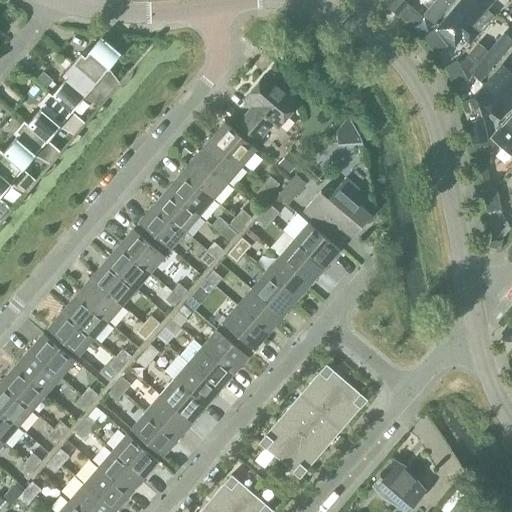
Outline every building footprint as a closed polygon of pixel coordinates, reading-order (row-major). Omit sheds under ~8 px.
[(386,0),(385,3),(397,13),(397,14),(406,3),(401,0),(386,0)] [(433,24),(455,0),(419,0),(417,2),(429,10),(423,14),(433,24)] [(470,46),(494,16),(488,10),(496,0),(462,0),(436,30),(454,47),(462,40),(470,46)] [(406,3),(397,14),(413,28),(422,18),(407,4),(406,3)] [(433,30),(422,38),(436,55),(446,46),(433,30)] [(479,85),(511,47),(511,39),(501,36),(487,51),(478,44),(461,64),(474,77),(479,85)] [(72,63),(110,95),(120,83),(109,68),(121,53),(102,37),(85,56),(81,53),(72,63)] [(501,123),(511,109),(511,60),(479,98),(501,123)] [(456,61),(444,68),(454,86),(466,79),(456,61)] [(71,112),(72,111),(83,98),(100,107),(110,95),(72,63),(64,73),(68,76),(52,94),(51,96),(71,112)] [(52,80),(43,72),(37,80),(46,87),(52,80)] [(298,103),(265,74),(244,99),(253,106),(237,126),(256,142),(272,123),(278,127),(298,103)] [(46,141),(47,140),(59,126),(75,135),(86,123),(72,111),(71,112),(51,96),(52,94),(49,91),(40,102),(44,105),(28,123),(27,124),(46,141)] [(474,98),(461,102),(468,122),(481,118),(474,98)] [(511,114),(492,139),(511,157),(511,114)] [(336,131),(337,145),(362,144),(359,135),(349,117),(336,131)] [(488,141),(483,117),(481,118),(468,122),(473,145),(486,142),(488,141)] [(22,169),(23,168),(34,155),(51,164),(61,152),(47,140),(46,141),(27,124),(28,123),(24,120),(15,130),(19,133),(3,152),(3,153),(22,169)] [(225,122),(210,139),(242,166),(257,149),(225,122)] [(228,182),(242,166),(210,139),(196,155),(228,182)] [(486,142),(473,145),(477,165),(490,162),(486,142)] [(26,193),(37,180),(23,168),(22,169),(3,153),(3,152),(0,148),(0,195),(10,184),(26,193)] [(290,151),(278,164),(289,174),(301,160),(290,151)] [(196,155),(182,172),(214,199),(228,182),(196,155)] [(492,189),(486,163),(477,165),(482,191),(492,189)] [(200,215),(214,199),(182,172),(168,188),(200,215)] [(280,184),(270,177),(264,185),(272,192),(280,184)] [(295,177),(279,195),(288,203),(304,185),(295,177)] [(352,237),(371,216),(351,199),(359,190),(345,178),(327,199),(320,193),(321,192),(321,191),(303,211),(329,233),(337,223),(352,237)] [(265,200),(272,192),(264,185),(256,193),(265,200)] [(168,188),(154,204),(185,232),(200,215),(168,188)] [(492,189),(482,191),(486,212),(500,209),(496,188),(492,189)] [(0,220),(2,222),(12,209),(0,198),(0,220)] [(155,234),(171,248),(185,232),(154,204),(133,229),(149,242),(155,234)] [(263,213),(272,221),(279,212),(270,205),(263,213)] [(251,217),(242,209),(235,217),(244,225),(251,217)] [(511,228),(500,209),(486,212),(491,235),(503,238),(511,228)] [(265,229),(272,221),(263,213),(256,221),(255,221),(248,229),(258,237),(265,229)] [(237,233),(244,225),(235,217),(228,226),(237,233)] [(308,222),(293,240),(326,268),(341,251),(308,222)] [(228,226),(221,234),(230,241),(237,233),(228,226)] [(133,229),(119,245),(150,273),(171,248),(155,234),(149,242),(133,229)] [(503,238),(491,235),(488,247),(499,249),(503,238)] [(235,246),(244,254),(251,245),(242,238),(235,246)] [(312,284),(326,268),(293,240),(279,256),(312,284)] [(223,250),(214,242),(207,250),(216,258),(223,250)] [(136,289),(150,273),(119,245),(105,262),(136,289)] [(235,246),(228,254),(237,262),(244,254),(235,246)] [(209,266),(216,258),(207,250),(200,259),(209,266)] [(298,301),(312,284),(279,256),(265,272),(298,301)] [(105,262),(90,278),(122,305),(136,289),(105,262)] [(214,271),(206,279),(215,286),(223,278),(214,271)] [(284,317),(298,301),(265,272),(251,289),(284,317)] [(108,322),(122,305),(90,278),(76,295),(108,322)] [(208,295),(215,286),(206,279),(199,287),(193,294),(200,301),(206,293),(208,295)] [(188,291),(179,283),(172,291),(181,299),(188,291)] [(251,289),(237,305),(270,333),(284,317),(251,289)] [(174,307),(181,299),(172,291),(165,300),(174,307)] [(76,295),(62,311),(94,338),(108,322),(76,295)] [(256,350),(270,333),(237,305),(216,329),(233,344),(240,336),(256,350)] [(47,328),(79,355),(94,338),(62,311),(47,328)] [(171,320),(180,327),(187,319),(178,312),(171,320)] [(151,316),(144,324),(152,331),(160,323),(151,316)] [(166,344),(180,327),(171,320),(165,327),(164,327),(157,336),(166,344)] [(145,339),(152,331),(144,324),(137,332),(145,339)] [(235,374),(256,350),(240,336),(233,344),(216,329),(202,346),(235,374)] [(29,349),(60,376),(75,359),(43,332),(29,349)] [(143,352),(152,360),(159,351),(150,344),(143,352)] [(202,346),(188,362),(221,391),(235,374),(202,346)] [(46,393),(60,376),(29,349),(14,366),(46,393)] [(122,349),(115,357),(125,365),(132,356),(122,349)] [(145,368),(152,360),(143,352),(136,361),(145,368)] [(108,365),(117,373),(125,365),(115,357),(108,365)] [(207,407),(221,391),(188,362),(173,379),(207,407)] [(313,421),(347,381),(326,364),(293,403),(313,421)] [(32,409),(46,393),(14,366),(0,382),(32,409)] [(115,385),(124,393),(131,384),(122,377),(115,385)] [(173,379),(159,395),(192,424),(207,407),(173,379)] [(367,399),(347,381),(313,421),(333,438),(367,399)] [(0,410),(18,426),(32,409),(0,382),(0,410)] [(117,401),(124,393),(115,385),(108,393),(117,401)] [(89,388),(82,395),(91,403),(98,395),(89,388)] [(84,411),(91,403),(82,395),(75,404),(84,411)] [(178,440),(192,424),(159,395),(145,412),(178,440)] [(279,460),(313,421),(293,403),(259,443),(279,460)] [(81,424),(90,432),(105,415),(96,407),(88,416),(89,416),(81,424)] [(0,438),(4,442),(18,426),(0,410),(0,438)] [(163,457),(178,440),(145,412),(130,429),(163,457)] [(70,428),(61,420),(54,428),(63,436),(70,428)] [(279,460),(299,478),(333,438),(313,421),(279,460)] [(83,440),(90,432),(81,424),(74,432),(83,440)] [(55,444),(63,436),(54,428),(47,437),(55,444)] [(112,451),(144,478),(158,460),(127,434),(112,451)] [(53,457),(62,464),(69,456),(60,449),(53,457)] [(130,494),(144,478),(112,451),(98,467),(130,494)] [(42,461),(33,453),(26,461),(35,469),(42,461)] [(55,473),(62,464),(53,457),(46,465),(55,473)] [(27,477),(35,469),(26,461),(18,469),(27,477)] [(381,495),(407,511),(416,500),(407,492),(416,481),(411,474),(392,462),(381,475),(380,474),(376,479),(377,480),(373,484),(381,495)] [(130,494),(98,467),(84,483),(116,510),(130,494)] [(234,511),(252,492),(231,474),(199,511),(234,511)] [(25,490),(34,497),(41,489),(32,482),(25,490)] [(84,511),(114,511),(116,510),(84,483),(70,500),(84,511)] [(443,511),(465,511),(473,502),(457,489),(441,510),(443,511)] [(34,497),(25,490),(18,498),(27,506),(34,497)] [(270,511),(272,510),(252,492),(234,511),(270,511)] [(84,511),(70,500),(59,511),(84,511)]
